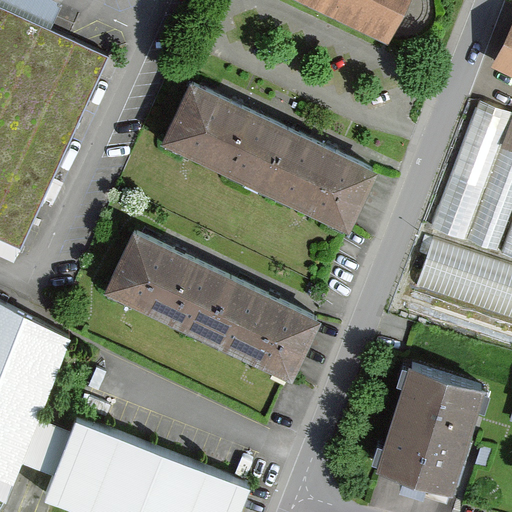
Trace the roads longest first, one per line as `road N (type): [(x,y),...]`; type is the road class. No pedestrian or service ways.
road 1 (residential): [(487,0),(295,500)]
road 2 (unknown): [(154,0),(45,274),(23,284),(0,277)]
